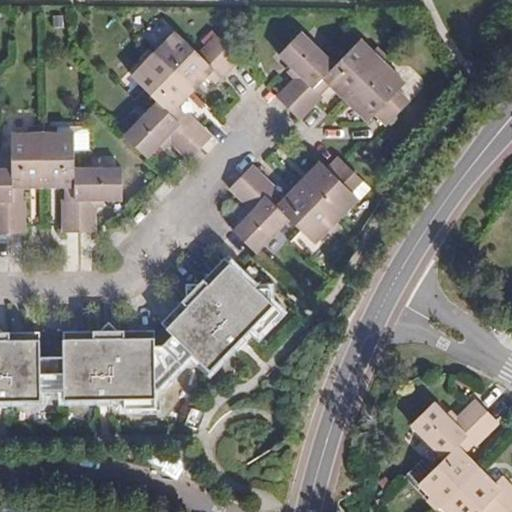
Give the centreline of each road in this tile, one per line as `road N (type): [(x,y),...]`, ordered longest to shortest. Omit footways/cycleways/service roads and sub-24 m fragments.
road 1 (residential): [(0,284),(120,275),(249,129)]
road 2 (tertiary): [(310,511),(337,408),(390,289)]
road 3 (residential): [(212,511),(172,489),(115,477),(0,469)]
road 4 (tertiary): [(390,289),(451,192),(511,117)]
road 5 (residential): [(390,289),(511,365)]
